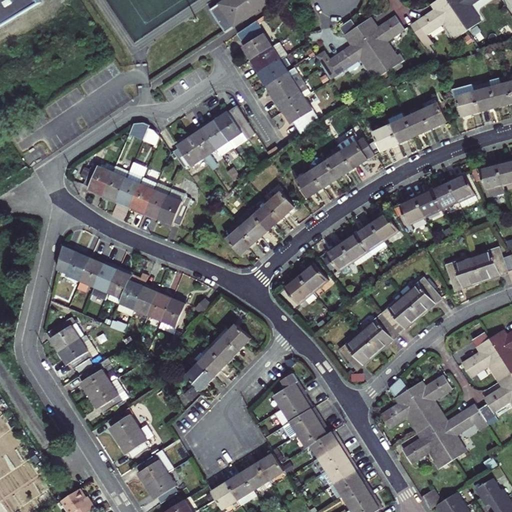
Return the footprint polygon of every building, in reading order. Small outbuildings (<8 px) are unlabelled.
[(0,0),(0,29),(42,5),(38,0),(0,0)] [(224,0),(210,10),(225,33),(273,0),(224,0)] [(468,30),(447,0),(437,0),(432,4),(435,9),(411,26),(419,39),(444,23),(455,39),(468,30)] [(447,0),(468,30),(481,21),(470,6),(478,0),(447,0)] [(371,19),(358,27),(388,72),(403,62),(399,55),(396,56),(387,42),(405,30),(396,16),(378,29),(371,19)] [(388,72),(358,27),(357,28),(352,20),(339,27),(345,36),(346,35),(353,45),(330,60),(325,52),(316,57),(330,80),(362,59),(376,80),(388,72)] [(251,60),(273,46),(256,21),(238,34),(246,46),(243,48),(251,60)] [(253,68),(257,74),(285,57),(287,56),(279,43),(273,46),(251,60),(255,67),(253,68)] [(285,57),(257,74),(262,81),(264,80),(267,86),(289,72),(286,67),(290,65),(285,57)] [(269,93),(273,99),(297,85),(303,81),(295,69),(289,72),(267,86),(271,92),(269,93)] [(508,76),(500,78),(502,84),(510,82),(508,76)] [(498,107),(511,102),(511,89),(510,82),(502,84),(500,78),(490,81),(491,82),(498,107)] [(280,105),(283,111),(305,97),(311,93),(303,81),(297,85),(273,99),(278,106),(280,105)] [(498,107),(491,82),(474,87),(475,91),(480,111),(498,107)] [(474,87),(473,85),(454,90),(455,97),(457,96),(475,91),(474,87)] [(463,116),(480,111),(475,91),(457,96),(463,116)] [(305,97),(283,111),(292,124),(294,123),(301,135),(321,122),(305,97)] [(424,110),(432,128),(448,121),(440,102),(439,103),(436,97),(421,104),(424,110)] [(256,133),(255,133),(241,109),(238,105),(216,120),(230,142),(234,148),(256,133)] [(407,117),(416,136),(432,128),(424,110),(407,117)] [(416,136),(407,117),(404,111),(388,119),(391,125),(399,143),(416,136)] [(230,142),(216,120),(210,124),(209,123),(202,127),(218,150),(222,156),(234,148),(230,142)] [(374,126),(376,132),(390,125),(388,121),(374,126)] [(144,140),(149,128),(150,126),(144,123),(135,124),(130,135),(144,140)] [(390,125),(376,132),(374,133),(383,151),(399,143),(391,125),(390,125)] [(218,150),(202,127),(196,132),(197,133),(191,137),(206,158),(218,150)] [(155,131),(149,128),(144,140),(158,146),(161,138),(155,131)] [(193,167),(206,158),(191,137),(178,146),(179,148),(174,151),(184,167),(190,163),(193,167)] [(365,137),(343,151),(354,168),(376,154),(365,137)] [(276,147),(268,152),(271,158),(279,151),(276,147)] [(343,151),(327,161),(338,178),(354,168),(343,151)] [(338,178),(327,161),(312,170),(323,187),(338,178)] [(511,182),(511,161),(499,164),(504,185),(511,182)] [(134,163),(130,172),(117,203),(125,206),(125,204),(132,207),(144,178),(148,169),(134,163)] [(104,195),(114,173),(94,164),(85,184),(90,186),(90,189),(104,195)] [(504,185),(499,164),(481,169),(488,197),(506,193),(504,185)] [(117,203),(130,172),(117,167),(114,173),(104,195),(109,197),(108,199),(117,203)] [(323,187),(312,170),(306,175),(304,172),(295,177),(308,197),(323,187)] [(467,174),(450,182),(459,201),(462,208),(477,201),(475,195),(475,193),(467,174)] [(137,211),(145,214),(158,184),(144,178),(132,207),(137,209),(137,211)] [(450,182),(434,189),(443,208),(459,201),(450,182)] [(153,216),(160,219),(172,190),(158,184),(145,214),(152,218),(153,216)] [(172,190),(160,219),(173,225),(175,223),(181,225),(192,199),(186,196),(186,195),(172,189),(172,190)] [(443,208),(434,189),(417,197),(426,216),(443,208)] [(282,191),(269,203),(282,218),(296,206),(282,191)] [(426,216),(417,197),(401,205),(409,224),(426,216)] [(282,218),(269,203),(262,209),(255,215),(269,230),(282,218)] [(253,212),(255,215),(262,209),(259,206),(253,212)] [(236,221),(242,227),(255,215),(253,212),(252,211),(250,214),(247,211),(236,221)] [(388,213),(372,223),(384,241),(399,231),(388,213)] [(269,230),(255,215),(242,227),(255,242),(269,230)] [(372,223),(357,233),(369,250),(373,255),(387,245),(384,241),(372,223)] [(242,254),(255,242),(242,227),(228,239),(242,254)] [(369,250),(357,233),(342,243),(354,260),(369,250)] [(354,260),(342,243),(326,253),(338,271),(354,260)] [(67,275),(82,281),(93,256),(85,252),(84,254),(78,252),(78,250),(65,244),(59,270),(68,274),(67,275)] [(501,248),(474,257),(482,281),(509,272),(501,248)] [(95,287),(105,264),(100,262),(100,259),(93,256),(82,281),(79,288),(87,291),(89,285),(95,287)] [(455,290),(482,281),(474,257),(447,266),(455,290)] [(106,300),(109,293),(120,267),(113,264),(112,267),(105,264),(95,287),(92,294),(106,300)] [(315,264),(300,276),(314,292),(317,296),(332,284),(315,264)] [(120,267),(109,293),(123,299),(131,280),(133,275),(127,273),(128,271),(120,267)] [(299,304),(314,292),(300,276),(286,288),(299,304)] [(426,278),(404,296),(421,315),(442,298),(426,278)] [(119,309),(133,314),(135,309),(146,284),(139,281),(138,283),(131,280),(123,299),(119,309)] [(146,284),(135,309),(149,315),(159,292),(153,290),(154,288),(146,284)] [(163,321),(173,296),(166,293),(165,295),(159,292),(149,315),(163,321)] [(182,300),(173,296),(163,321),(176,327),(186,304),(181,302),(182,300)] [(400,333),(421,315),(404,296),(383,315),(400,333)] [(205,299),(195,309),(202,315),(212,305),(205,299)] [(378,352),(400,333),(383,315),(362,333),(378,352)] [(73,317),(50,332),(53,337),(51,339),(60,352),(84,336),(73,317)] [(238,324),(225,338),(239,352),(252,338),(238,324)] [(503,330),(491,338),(511,371),(511,332),(506,336),(503,330)] [(473,340),(477,347),(491,338),(487,332),(473,340)] [(358,369),(378,352),(362,333),(341,351),(358,369)] [(84,336),(60,352),(68,365),(70,363),(74,369),(97,354),(86,335),(84,336)] [(227,364),(239,352),(225,338),(213,350),(227,364)] [(489,366),(499,381),(500,381),(511,373),(511,371),(491,338),(477,347),(481,352),(463,364),(472,377),(489,366)] [(203,353),(196,360),(200,363),(215,377),(227,364),(213,350),(207,356),(203,353)] [(82,383),(90,396),(111,382),(99,363),(93,368),(87,371),(81,376),(84,382),(82,383)] [(202,390),(215,377),(200,363),(188,376),(202,390)] [(511,373),(500,381),(504,386),(484,398),(488,404),(493,412),(511,401),(511,373)] [(275,396),(283,409),(307,394),(302,387),(300,388),(297,383),(299,382),(294,374),(283,381),(287,388),(275,396)] [(444,417),(444,416),(434,400),(452,389),(444,375),(425,387),(422,382),(409,389),(432,424),(444,417)] [(401,377),(390,389),(396,398),(397,398),(400,403),(381,415),(390,428),(408,417),(418,433),(419,432),(432,424),(409,389),(401,377)] [(111,382),(90,396),(98,408),(101,407),(104,413),(124,401),(111,382)] [(285,425),(291,422),(313,409),(309,403),(311,401),(307,394),(283,409),(275,413),(284,426),(285,426),(285,425)] [(488,404),(479,410),(485,420),(495,414),(493,412),(488,404)] [(432,424),(454,460),(467,451),(457,435),(475,424),(479,432),(489,426),(485,420),(479,410),(475,405),(447,422),(444,417),(432,424)] [(119,441),(140,428),(128,409),(109,421),(113,427),(111,428),(119,441)] [(299,434),(299,435),(323,420),(318,413),(316,414),(313,409),(291,422),(285,425),(285,426),(292,438),(299,434)] [(14,418),(9,421),(17,432),(21,429),(14,418)] [(307,447),(311,445),(328,434),(325,429),(327,427),(323,420),(299,435),(307,447)] [(432,424),(419,432),(423,438),(404,450),(412,463),(430,452),(441,468),(454,460),(432,424)] [(140,428),(119,441),(127,453),(129,452),(133,458),(148,448),(145,443),(148,440),(147,439),(152,436),(147,426),(141,429),(140,428)] [(311,445),(319,459),(342,444),(339,437),(337,438),(333,432),(328,434),(311,445)] [(323,473),(349,457),(345,451),(346,450),(342,444),(319,459),(315,461),(323,473)] [(33,448),(29,451),(36,462),(40,459),(33,448)] [(140,473),(148,486),(169,473),(157,454),(138,466),(142,472),(140,473)] [(285,471),(281,464),(274,454),(258,463),(269,481),(285,471)] [(352,464),(349,457),(323,473),(322,474),(331,486),(358,469),(354,463),(352,464)] [(269,481),(258,463),(244,472),(254,490),(269,481)] [(358,469),(331,486),(339,499),(343,496),(365,483),(361,477),(363,476),(358,469)] [(254,490),(244,472),(228,482),(239,499),(242,504),(257,495),(254,490)] [(169,473),(148,486),(156,499),(158,498),(162,503),(177,494),(173,488),(177,486),(169,473)] [(57,475),(52,478),(60,489),(64,486),(57,475)] [(493,478),(476,489),(481,497),(486,506),(490,503),(496,511),(511,511),(511,502),(504,489),(501,491),(493,478)] [(239,499),(228,482),(213,492),(223,509),(239,499)] [(365,483),(343,496),(351,509),(375,495),(370,488),(368,489),(365,483)] [(70,495),(61,501),(68,511),(89,511),(95,508),(90,501),(88,503),(85,499),(79,489),(70,495)] [(442,502),(434,489),(422,497),(430,510),(436,505),(442,502)] [(470,511),(458,492),(442,502),(436,505),(440,511),(470,511)] [(375,495),(351,509),(347,511),(374,511),(379,510),(381,508),(378,503),(379,502),(375,495)] [(193,511),(185,500),(165,511),(193,511)]
